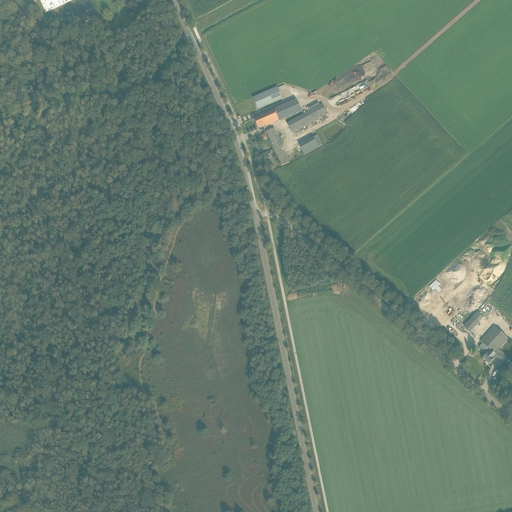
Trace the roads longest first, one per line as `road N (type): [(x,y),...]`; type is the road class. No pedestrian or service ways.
road 1 (unclassified): [(511,421),(276,216),(255,215)]
road 2 (tertiary): [(316,511),(255,215)]
road 3 (tertiary): [(255,215),(234,134),(172,0)]
